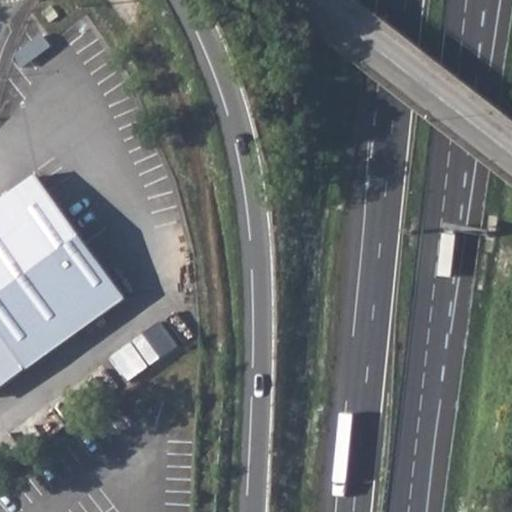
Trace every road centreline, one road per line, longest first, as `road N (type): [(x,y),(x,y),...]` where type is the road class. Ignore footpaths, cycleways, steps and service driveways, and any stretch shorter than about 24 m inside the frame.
road 1 (motorway): [(190,0),(236,102),(261,236),(258,511)]
road 2 (motorway): [(408,511),(469,0)]
road 3 (motorway): [(406,0),(353,511)]
road 4 (unknown): [(0,156),(24,152),(51,127),(74,87),(91,99),(179,284),(121,332)]
road 5 (unclassified): [(306,0),(511,159)]
road 6 (unclassified): [(511,134),(334,0)]
